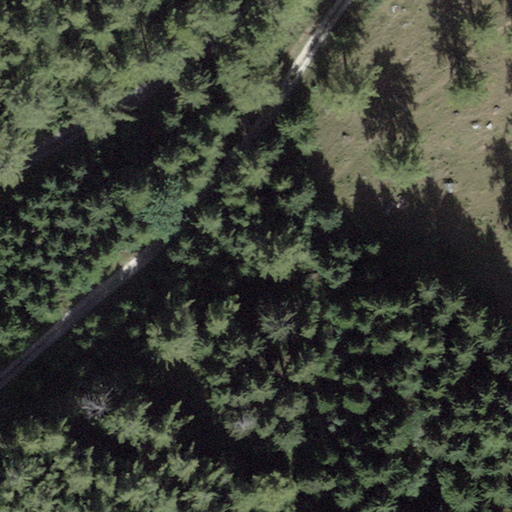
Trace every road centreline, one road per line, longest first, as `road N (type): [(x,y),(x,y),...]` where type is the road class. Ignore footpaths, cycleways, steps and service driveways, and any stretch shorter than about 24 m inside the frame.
road 1 (track): [(0,382),(177,226),(347,0)]
road 2 (unclassified): [(262,0),(134,97),(0,172)]
